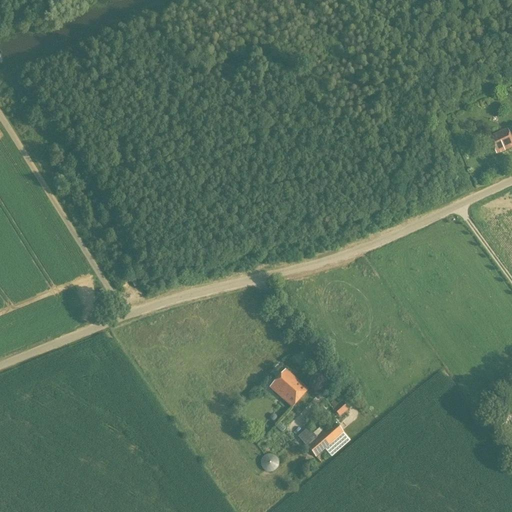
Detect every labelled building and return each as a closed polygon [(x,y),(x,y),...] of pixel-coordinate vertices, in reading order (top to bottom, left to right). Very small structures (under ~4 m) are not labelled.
[(489,138),(497,154),(511,147),(511,138),(508,130),(489,138)] [(269,388),(292,408),(307,391),(285,371),(269,388)] [(348,409),(338,398),(330,404),(334,409),(333,410),(339,417),(348,409)] [(335,423),(317,439),(308,428),(297,438),(300,440),(315,458),(324,450),(331,457),(349,441),(343,433),(335,423)] [(277,457),(262,458),(262,470),(277,470),(277,457)]
